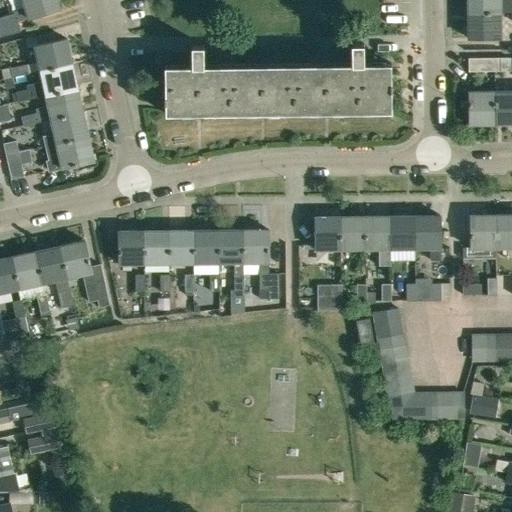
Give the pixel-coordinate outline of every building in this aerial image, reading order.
[(60,10),(60,9),(60,7),(59,8),(56,0),(23,0),(26,8),(14,12),(15,13),(0,17),(0,36),(0,37),(20,31),(17,22),(28,18),(29,20),(60,10)] [(467,0),(468,14),(500,13),(499,0),(467,0)] [(468,37),(468,39),(468,48),(501,48),(501,39),(501,38),(500,38),(500,13),(468,14),(468,37)] [(27,48),(34,46),(35,47),(40,70),(71,63),(67,40),(67,39),(56,41),(54,31),(24,38),(27,48)] [(166,113),(390,110),(390,90),(392,89),(392,83),(390,82),(390,63),(363,63),(363,43),(351,43),(351,63),(319,64),(204,65),(204,45),(192,45),(192,65),(165,66),(165,95),(164,95),(164,102),(165,102),(166,113)] [(499,71),(499,58),(468,59),(468,71),(499,71)] [(499,58),(499,71),(510,71),(510,58),(499,58)] [(71,63),(40,70),(46,95),(77,88),(71,63)] [(27,64),(10,68),(12,77),(29,73),(27,64)] [(32,88),(16,92),(18,101),(34,98),(32,88)] [(77,88),(46,95),(51,119),(82,112),(77,88)] [(470,124),(494,123),(494,92),(470,92),(470,91),(469,91),(469,124),(470,124)] [(511,91),(494,92),(494,123),(511,123),(511,91)] [(82,112),(51,119),(57,143),(88,136),(82,112)] [(38,113),(21,116),(23,125),(40,122),(38,113)] [(88,136),(57,143),(62,167),(61,167),(62,168),(94,161),(93,160),(88,136)] [(5,154),(18,152),(16,141),(3,144),(5,154)] [(29,149),(18,152),(5,154),(11,179),(24,176),(21,164),(32,162),(29,149)] [(495,247),(495,215),(471,216),(471,215),(470,215),(470,248),(472,248),(472,247),(495,247)] [(511,215),(495,215),(495,247),(511,246),(511,215)] [(389,217),(390,248),(406,248),(406,261),(415,260),(414,248),(414,216),(389,217)] [(414,216),(414,248),(430,248),(430,261),(440,261),(440,216),(439,216),(414,216)] [(316,249),(340,249),(340,217),(316,217),(315,217),(315,250),(316,250),(316,249)] [(340,249),(365,249),(365,217),(340,217),(340,249)] [(390,248),(389,217),(365,217),(365,249),(390,248)] [(243,230),(244,262),(259,262),(260,267),(269,267),(269,229),(268,229),(268,230),(243,230)] [(244,274),(244,262),(243,230),(218,231),(219,263),(234,262),(235,274),(235,291),(231,291),(231,314),(244,314),(244,291),(244,274)] [(120,264),(144,263),(144,232),(120,232),(120,231),(118,231),(119,265),(120,265),(120,264)] [(144,263),(169,263),(169,231),(144,232),(144,263)] [(169,263),(194,263),(193,231),(169,231),(169,263)] [(193,231),(194,263),(219,263),(218,231),(193,231)] [(60,246),(67,278),(91,272),(91,273),(92,273),(85,240),(84,241),(60,246)] [(43,283),(67,278),(60,246),(36,252),(43,283)] [(12,257),(19,288),(43,283),(36,252),(12,257)] [(0,292),(19,288),(12,257),(0,259),(0,292)] [(219,274),(210,275),(210,291),(219,291),(219,274)] [(279,274),(260,274),(260,291),(269,291),(269,299),(279,299),(279,274)] [(145,275),(136,275),(136,292),(145,292),(145,275)] [(170,275),(160,275),(161,292),(170,292),(170,275)] [(194,275),(185,275),(185,292),(194,292),(194,275)] [(487,278),(487,295),(497,295),(497,279),(487,278)] [(105,281),(85,286),(89,302),(98,301),(100,307),(110,305),(105,281)] [(431,284),(431,301),(440,301),(440,284),(431,284)] [(332,297),(319,297),(317,297),(317,311),(341,311),(341,285),(332,285),(332,297)] [(365,285),(356,285),(356,302),(366,302),(365,285)] [(390,285),(381,285),(381,302),(390,302),(390,285)] [(415,302),(415,285),(406,285),(406,302),(415,302)] [(70,289),(61,291),(65,308),(74,306),(70,289)] [(46,295),(37,297),(40,313),(50,311),(46,295)] [(22,300),(12,302),(16,318),(25,316),(22,300)] [(373,314),(375,327),(400,322),(398,310),(373,314)] [(368,319),(355,321),(359,345),(373,343),(368,319)] [(375,327),(377,338),(402,334),(400,322),(375,327)] [(404,346),(402,334),(377,338),(379,350),(404,346)] [(497,335),(485,336),(485,360),(497,360),(497,335)] [(510,360),(509,335),(497,335),(497,360),(510,360)] [(473,360),(485,360),(485,336),(472,336),(473,360)] [(10,338),(5,339),(0,340),(0,356),(13,353),(10,338)] [(379,350),(381,362),(406,358),(404,346),(379,350)] [(381,362),(383,375),(409,370),(406,358),(381,362)] [(383,375),(385,386),(411,382),(409,370),(383,375)] [(411,382),(385,386),(388,398),(413,394),(411,382)] [(426,419),(426,394),(413,394),(388,398),(391,419),(426,419)] [(438,394),(426,394),(426,419),(438,419),(438,394)] [(438,394),(438,419),(450,419),(450,394),(438,394)] [(450,394),(450,419),(464,419),(464,394),(450,394)] [(496,420),(499,401),(473,397),(470,415),(496,420)] [(7,410),(10,422),(27,419),(24,405),(7,409),(7,410)] [(0,423),(10,422),(7,410),(0,411),(0,423)] [(27,420),(29,433),(41,430),(42,436),(30,438),(33,450),(60,445),(54,415),(27,420)] [(463,465),(476,468),(480,445),(467,443),(463,465)] [(16,473),(0,477),(0,475),(0,492),(20,492),(16,473)] [(472,511),(475,495),(451,491),(448,510),(458,511),(472,511)]
